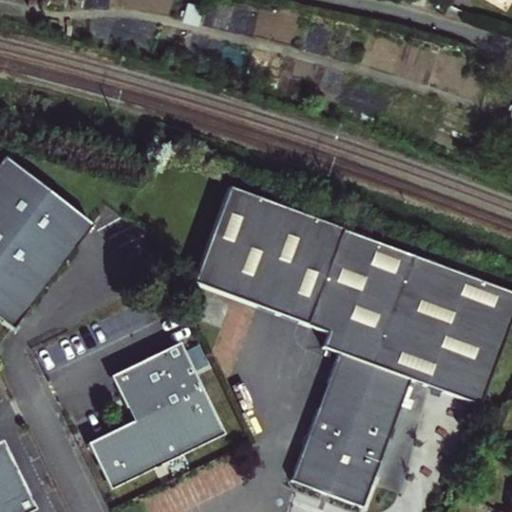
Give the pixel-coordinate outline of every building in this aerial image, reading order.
[(0,162),(0,324),(7,331),(87,230),(1,162),(0,162)] [(339,353),(332,372),(327,384),(342,389),(333,414),(318,409),(290,481),(363,509),(410,381),(480,407),(511,321),(511,294),(230,187),(224,204),(199,268),(194,283),(328,334),(324,347),(339,353)] [(128,425),(86,446),(86,452),(106,492),(220,436),(175,345),(106,379),(117,403),(128,425)] [(342,389),(327,384),(323,395),(318,409),(333,414),(342,389)] [(30,511),(0,447),(0,511),(30,511)]
